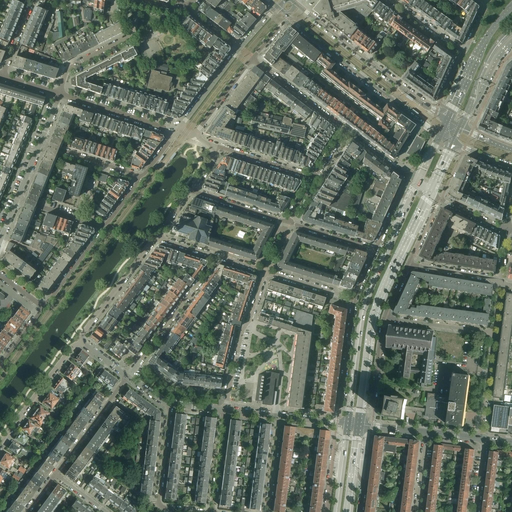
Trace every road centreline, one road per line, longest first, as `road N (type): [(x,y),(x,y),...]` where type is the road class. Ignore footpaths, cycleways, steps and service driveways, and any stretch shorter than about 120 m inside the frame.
road 1 (primary): [(359,407),(376,303),(429,192)]
road 2 (primary): [(412,193),(368,292),(350,398)]
road 3 (tertiary): [(287,16),(438,133)]
road 4 (tertiary): [(446,119),(297,5)]
road 5 (residential): [(128,377),(214,255)]
road 6 (residential): [(481,0),(462,51),(391,0)]
road 7 (residential): [(192,511),(158,502),(170,405)]
road 8 (residential): [(0,448),(80,342)]
road 9 (primary): [(511,4),(480,46),(446,119)]
road 10 (residential): [(80,342),(159,237)]
road 11 (residential): [(58,94),(176,132)]
road 12 (residential): [(128,377),(56,474)]
